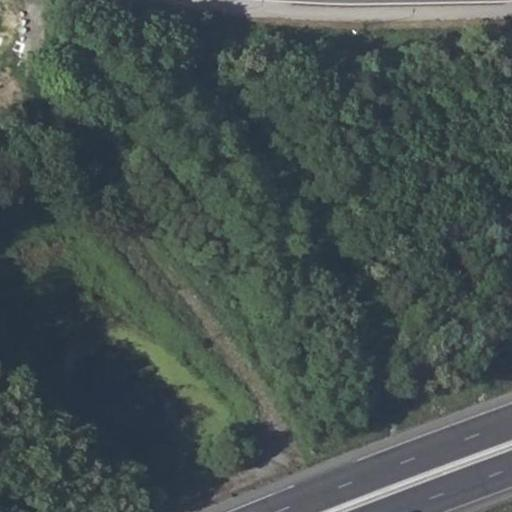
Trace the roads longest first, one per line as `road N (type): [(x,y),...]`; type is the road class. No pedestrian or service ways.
road 1 (motorway): [(511,422),(276,511)]
road 2 (motorway): [(395,511),(511,468)]
